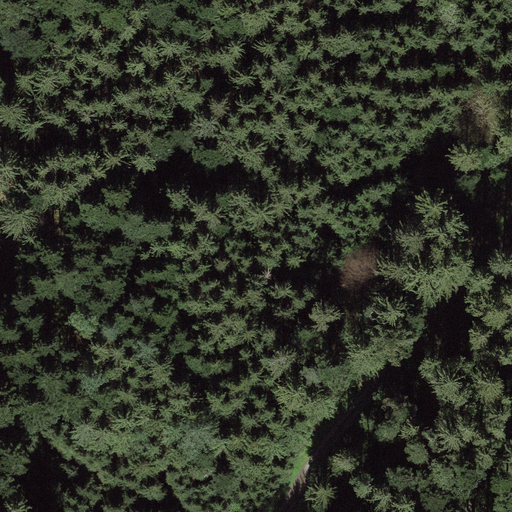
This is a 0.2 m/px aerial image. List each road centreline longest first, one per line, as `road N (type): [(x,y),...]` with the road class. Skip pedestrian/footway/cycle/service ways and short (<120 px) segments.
road 1 (track): [(511,145),(345,190),(213,237),(0,235)]
road 2 (track): [(280,511),(322,444),(511,238)]
